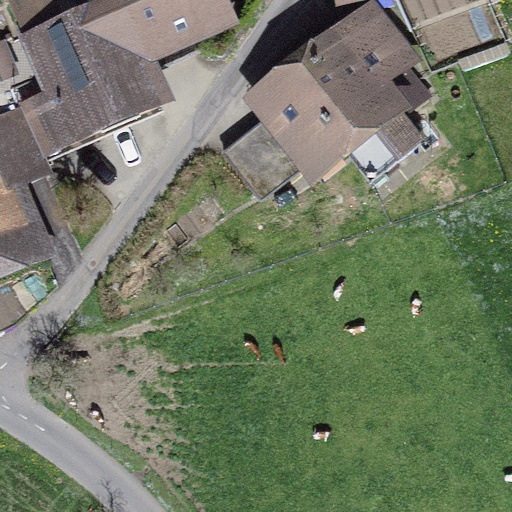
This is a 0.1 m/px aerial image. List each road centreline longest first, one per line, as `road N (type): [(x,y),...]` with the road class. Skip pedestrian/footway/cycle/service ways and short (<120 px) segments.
road 1 (residential): [(0,355),(65,301),(283,0)]
road 2 (unclassified): [(0,403),(48,430),(140,511)]
